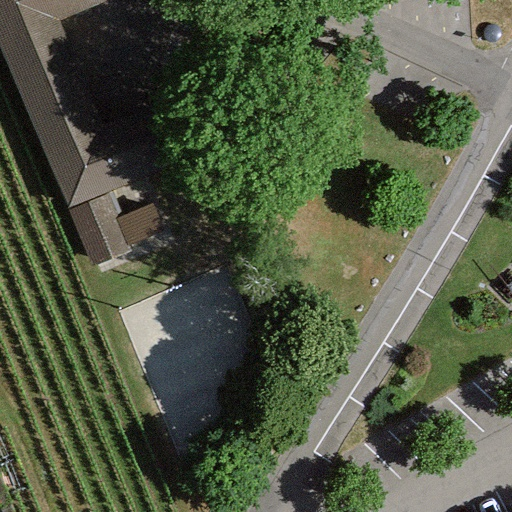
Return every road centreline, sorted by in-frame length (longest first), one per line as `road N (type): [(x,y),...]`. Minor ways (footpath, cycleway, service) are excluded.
road 1 (residential): [(511,106),(495,118),(302,445),(279,511)]
road 2 (unknown): [(511,82),(313,0)]
road 3 (residential): [(395,511),(511,446)]
